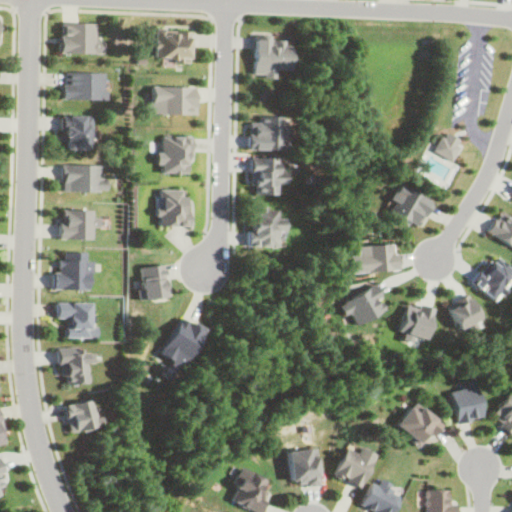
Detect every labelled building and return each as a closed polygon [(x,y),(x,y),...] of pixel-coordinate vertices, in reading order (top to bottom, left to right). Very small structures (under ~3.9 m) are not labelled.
[(188,60),(189,29),(154,28),(153,59),(188,60)] [(105,72),(61,72),(61,99),(105,99),(105,72)] [(59,114),(59,148),(90,148),(90,114),(59,114)] [(275,194),(275,184),(282,184),(282,156),(249,156),(249,194),(275,194)] [(98,179),(98,164),(60,164),(60,190),(106,190),(106,179),(98,179)] [(275,245),(275,229),(282,230),(282,218),(275,218),(276,207),(248,206),(248,245),(275,245)] [(88,326),(88,301),(54,301),(54,318),(63,318),(63,337),(95,337),(95,326),(88,326)] [(488,417),(509,434),(511,430),(511,398),(506,405),(501,401),(488,417)] [(439,426),(414,401),(393,422),(418,447),(439,426)] [(285,450),(288,486),(317,484),(314,447),(285,450)] [(374,454),(358,447),(355,453),(344,447),(331,474),(358,487),(374,454)] [(255,511),(256,511),(269,481),(239,468),(226,500),(255,511)]
